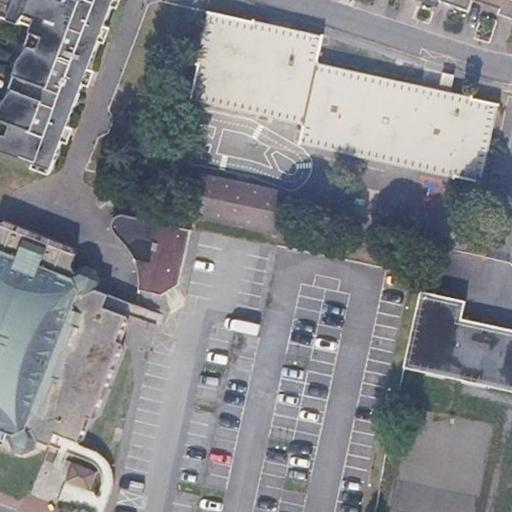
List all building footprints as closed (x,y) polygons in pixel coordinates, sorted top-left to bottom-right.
[(0,0),(0,19),(22,28),(0,87),(0,153),(40,168),(101,0),(0,0)] [(434,0),(464,11),(467,0),(434,0)] [(472,0),(498,9),(501,0),(472,0)] [(511,0),(501,0),(498,9),(496,15),(511,20),(511,0)] [(186,98),(186,101),(302,125),(299,144),(475,183),(491,108),(495,109),(496,105),(315,65),(320,38),(285,29),(277,28),(204,11),(204,14),(206,15),(190,98),(186,98)] [(282,182),(188,161),(180,199),(274,219),(282,182)] [(112,230),(116,237),(135,260),(141,269),(144,278),(171,281),(185,270),(189,217),(123,211),(118,212),(115,215),(112,218),(111,222),(111,226),(112,230)] [(0,448),(6,446),(11,454),(21,458),(32,454),(35,447),(46,452),(52,439),(76,449),(81,446),(90,425),(96,422),(126,346),(123,338),(131,317),(128,311),(130,306),(133,298),(98,284),(101,276),(93,264),(89,262),(85,260),(74,267),(72,260),(78,249),(72,240),(5,214),(0,216),(0,448)] [(399,369),(511,391),(511,330),(461,320),(464,302),(414,292),(399,369)]
